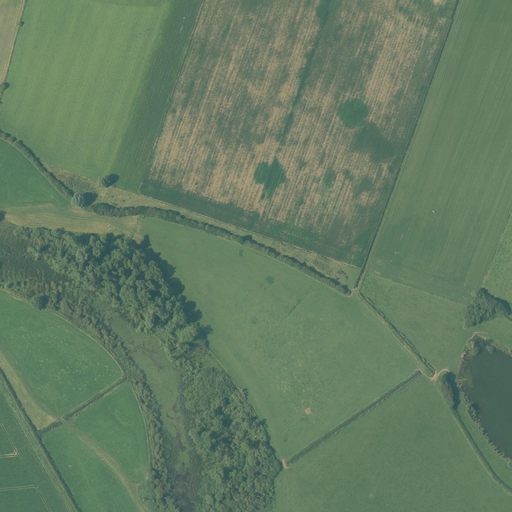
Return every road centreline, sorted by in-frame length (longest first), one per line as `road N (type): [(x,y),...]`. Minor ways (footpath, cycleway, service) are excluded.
road 1 (track): [(423,371),(355,295),(461,0)]
road 2 (track): [(173,282),(191,301),(271,314),(356,297)]
